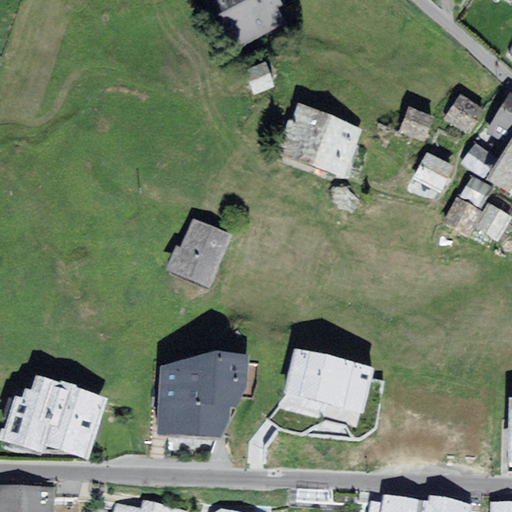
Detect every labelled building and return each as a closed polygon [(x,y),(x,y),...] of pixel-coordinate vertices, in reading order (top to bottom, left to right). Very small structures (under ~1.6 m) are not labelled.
[(276,0),(207,0),(229,44),(285,18),(276,0)] [(264,64),(242,72),(251,97),(273,90),(264,64)] [(458,97),(443,121),(466,136),(481,111),(458,97)] [(507,149),(489,177),(511,191),(511,97),(487,137),(507,149)] [(294,106),(274,161),(344,187),(365,131),(294,106)] [(410,109),(399,132),(423,144),(434,121),(410,109)] [(496,160),(478,146),(464,165),(482,178),(496,160)] [(425,153),(411,179),(437,193),(451,167),(425,153)] [(493,192),(472,179),(459,199),(480,212),(493,192)] [(481,216),(456,200),(442,224),(467,239),(481,216)] [(489,208),(476,231),(497,243),(510,221),(489,208)] [(194,219),(170,277),(214,295),(238,237),(194,219)] [(203,349),(149,364),(143,436),(229,444),(235,371),(203,349)] [(28,351),(2,420),(38,433),(63,365),(28,351)] [(360,424),(369,377),(289,362),(280,409),(360,424)] [(110,383),(63,365),(38,433),(84,450),(110,383)] [(52,511),(54,495),(0,490),(0,511),(52,511)] [(468,511),(469,510),(374,496),(371,511),(468,511)] [(167,511),(110,501),(109,511),(167,511)] [(511,511),(511,504),(485,503),(484,511),(511,511)]
